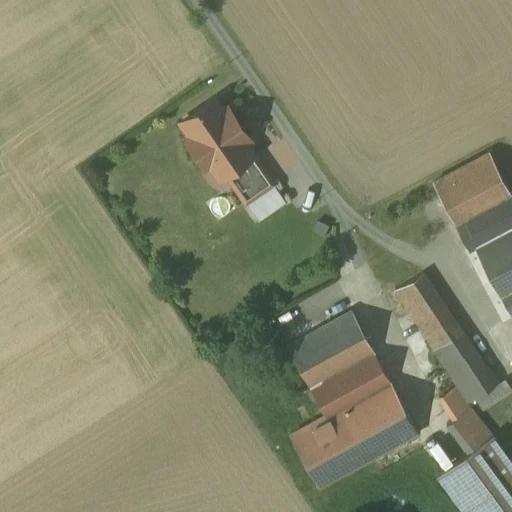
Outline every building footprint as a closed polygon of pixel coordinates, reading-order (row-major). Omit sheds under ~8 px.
[(214,98),(181,121),(191,135),(186,139),(205,166),(210,163),(220,177),(225,173),(246,202),(273,183),(244,141),(249,138),(228,107),(223,111),(214,98)] [(511,196),(489,153),(433,182),(469,250),(475,247),(510,314),(511,312),(511,196)] [(421,272),(394,290),(469,401),(474,397),(482,409),(511,389),(505,378),(496,383),(421,272)] [(334,282),(270,317),(281,336),(345,301),(334,282)] [(352,311),(289,345),(326,415),(291,434),(319,486),(418,432),(352,311)] [(436,358),(419,368),(453,419),(447,424),(468,453),(440,475),(466,511),(511,511),(511,464),(471,409),(436,358)]
